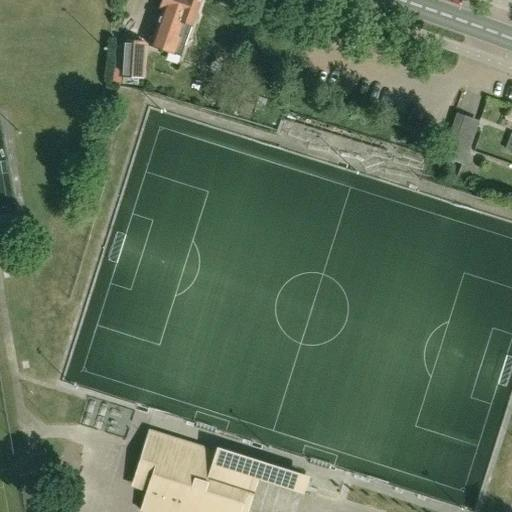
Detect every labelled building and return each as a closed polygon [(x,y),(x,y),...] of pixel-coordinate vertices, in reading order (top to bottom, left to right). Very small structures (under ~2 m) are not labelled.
[(162,0),(148,46),(174,54),(177,44),(186,47),(193,23),(196,22),(198,15),(197,12),(200,0),(162,0)] [(105,38),(104,77),(123,78),(124,39),(105,38)] [(123,79),(143,79),(145,43),(125,43),(123,79)] [(440,157),(463,165),(478,121),(455,113),(440,157)] [(147,434),(140,455),(131,486),(146,491),(140,511),(144,511),(246,511),(257,479),(303,494),(307,484),(260,469),(260,470),(147,434)]
